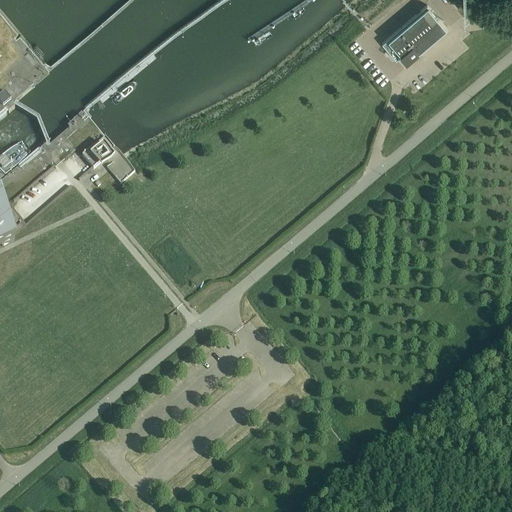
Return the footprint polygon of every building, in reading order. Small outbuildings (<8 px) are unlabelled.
[(418,53),(447,29),(428,6),(383,44),(396,60),(401,56),(403,58),(414,49),(418,53)] [(4,90),(0,93),(0,101),(3,105),(11,98),(4,90)] [(134,172),(122,157),(104,137),(82,156),(92,168),(93,169),(101,162),(104,164),(120,184),(134,172)] [(0,243),(16,236),(12,225),(9,228),(10,231),(0,238),(0,211),(6,207),(0,190),(0,189),(0,243)] [(0,238),(10,231),(9,228),(12,225),(14,224),(20,218),(8,204),(6,207),(0,211),(0,238)]
